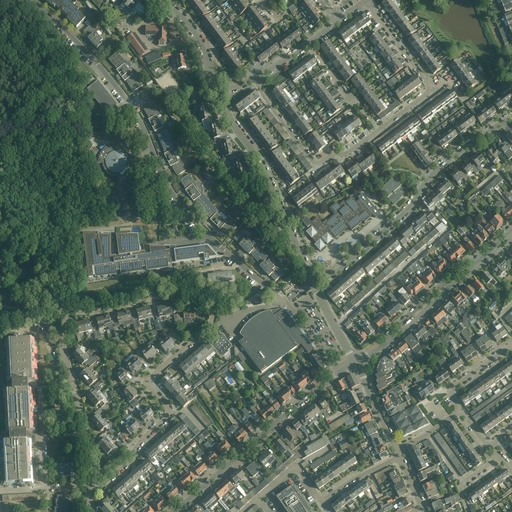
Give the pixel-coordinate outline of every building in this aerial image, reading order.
[(44,0),(52,6),(54,7),(55,8),(55,7),(58,9),(60,10),(67,16),(67,15),(69,17),(67,19),(77,28),(81,23),(82,22),(86,18),(78,11),(78,10),(73,6),(77,0),(76,0),(44,0)] [(125,0),(120,7),(130,14),(137,3),(135,2),(134,2),(131,0),(125,0)] [(201,3),(199,0),(195,0),(187,7),(188,9),(191,6),(193,9),(201,3)] [(245,0),(243,2),(241,0),(239,0),(233,5),(236,10),(248,2),(246,0),(245,0)] [(393,3),(390,0),(386,0),(377,7),(379,10),(384,7),(385,9),(393,3)] [(249,3),(248,2),(236,10),(240,15),(248,9),(246,6),(249,3)] [(309,5),(307,2),(306,2),(299,8),(303,13),(311,6),(310,4),(309,5)] [(396,2),(395,2),(393,3),(385,9),(381,12),(383,14),(387,11),(389,14),(396,8),(398,7),(398,5),(396,2)] [(141,3),(138,8),(147,13),(150,8),(141,3)] [(205,8),(201,3),(193,9),(196,12),(192,15),(194,16),(205,8)] [(511,6),(511,4),(503,8),(505,13),(511,10),(511,6),(511,7),(511,6)] [(313,8),(311,6),(303,13),(306,17),(314,11),(312,9),(313,8)] [(209,13),(205,8),(194,16),(195,18),(199,16),(201,19),(209,13)] [(245,14),(248,19),(260,11),(258,9),(255,11),(253,8),(245,14)] [(400,13),(396,8),(389,14),(385,17),(387,19),(391,16),(393,18),(400,13)] [(261,12),(260,11),(248,19),(252,24),(260,18),(258,15),(261,12)] [(316,15),(314,11),(306,17),(310,22),(319,15),(317,14),(316,15)] [(403,18),(400,13),(393,18),(388,22),(390,24),(394,21),(396,23),(403,18)] [(371,22),(364,14),(360,17),(366,26),(371,22)] [(210,15),(206,18),(202,21),(204,24),(203,25),(205,27),(213,20),(210,15)] [(320,17),(319,15),(310,22),(313,27),(321,21),(319,18),(320,17)] [(366,26),(360,17),(355,21),(362,29),(366,26)] [(262,21),(260,18),(252,24),(256,29),(267,20),(266,18),(262,21)] [(407,23),(403,18),(396,23),(392,26),(394,29),(398,26),(400,28),(407,23)] [(217,25),(213,20),(205,27),(206,28),(207,28),(209,31),(217,25)] [(268,22),(267,20),(256,29),(259,34),(267,28),(265,24),(268,22)] [(362,29),(355,21),(351,24),(357,32),(362,29)] [(411,27),(407,23),(400,28),(396,31),(397,34),(402,30),(403,33),(411,27)] [(92,24),(83,32),(87,36),(88,35),(90,37),(87,39),(89,40),(90,42),(92,44),(99,37),(96,33),(98,32),(92,24)] [(357,32),(351,24),(347,27),(353,35),(357,32)] [(221,29),(217,25),(209,31),(211,34),(210,34),(212,36),(221,29)] [(166,26),(158,26),(158,27),(146,26),(146,36),(158,36),(158,43),(159,43),(159,46),(158,46),(165,46),(165,43),(166,43),(167,33),(167,30),(167,29),(167,27),(167,26),(166,26)] [(296,26),(291,30),(299,41),(301,40),(298,37),(301,34),(299,30),(296,26)] [(413,26),(411,27),(403,33),(399,36),(401,38),(405,35),(407,38),(416,31),(413,26)] [(353,35),(347,27),(343,30),(349,38),(353,35)] [(224,34),(221,29),(212,36),(213,38),(214,37),(216,40),(224,34)] [(299,41),(291,30),(286,34),(292,42),(295,39),(297,43),(299,41)] [(349,38),(343,30),(338,34),(344,42),(349,38)] [(140,56),(148,51),(134,33),(127,39),(140,56)] [(384,35),(383,33),(379,36),(377,33),(369,39),(372,44),(384,35)] [(421,38),(418,33),(408,41),(412,46),(419,40),(421,38)] [(228,39),(224,34),(216,40),(219,43),(218,44),(219,46),(228,39)] [(292,42),(286,34),(281,37),(289,49),(291,47),(289,44),(292,42)] [(385,37),(384,35),(372,44),(375,48),(383,42),(381,40),(385,37)] [(99,37),(92,44),(94,46),(97,49),(99,47),(100,48),(99,49),(103,54),(111,46),(105,39),(103,41),(99,37)] [(289,49),(281,37),(276,41),(282,49),(285,46),(288,50),(289,49)] [(232,44),(228,39),(219,46),(220,47),(221,47),(224,50),(232,44)] [(273,40),(268,44),(275,53),(276,52),(276,51),(279,48),(273,40)] [(423,45),(419,40),(412,46),(415,51),(423,45)] [(332,46),(328,41),(320,47),(323,52),(332,46)] [(390,43),(389,42),(385,45),(383,42),(375,48),(374,49),(377,53),(379,52),(390,43)] [(392,45),(390,43),(379,52),(382,57),(390,51),(388,48),(392,45)] [(275,53),(268,44),(263,47),(269,55),(272,53),(273,54),(275,53)] [(426,50),(423,45),(415,51),(419,55),(426,50)] [(335,50),(332,46),(323,52),(327,56),(335,50)] [(269,55),(263,47),(258,51),(265,60),(267,59),(266,58),(269,55)] [(233,53),(229,48),(221,54),(224,57),(220,60),(222,62),(233,53)] [(338,54),(335,50),(327,56),(330,61),(338,54)] [(397,52),(396,50),(392,53),(390,51),(382,57),(385,61),(397,52)] [(430,55),(426,50),(419,55),(423,60),(430,55)] [(265,60),(258,51),(253,55),(255,57),(259,62),(259,63),(263,61),(263,62),(265,60)] [(116,71),(120,76),(132,67),(127,61),(127,62),(126,63),(117,52),(108,60),(116,68),(117,67),(118,69),(116,71)] [(145,58),(148,65),(161,59),(158,52),(145,58)] [(398,54),(397,52),(385,61),(388,65),(396,59),(394,57),(398,54)] [(175,54),(176,59),(178,69),(186,68),(184,56),(186,56),(186,54),(184,54),(184,53),(175,54)] [(237,58),(233,53),(222,62),(223,63),(226,61),(229,64),(237,58)] [(341,59),(338,54),(330,61),(333,65),(341,59)] [(433,59),(430,55),(423,60),(426,65),(433,59)] [(76,65),(88,78),(97,71),(85,57),(76,65)] [(306,61),(306,60),(303,57),(301,58),(304,62),(302,64),(307,71),(312,68),(306,61)] [(311,57),(306,61),(312,68),(316,65),(311,57)] [(240,63),(237,58),(229,64),(231,67),(228,69),(229,71),(240,63)] [(345,63),(341,59),(333,65),(336,69),(345,63)] [(403,61),(402,59),(398,62),(396,59),(388,65),(392,69),(403,61)] [(437,64),(433,59),(426,65),(430,70),(437,64)] [(461,65),(457,60),(446,69),(448,72),(452,68),(454,71),(461,65)] [(405,63),(403,61),(392,69),(395,74),(403,68),(401,65),(405,63)] [(297,62),(295,63),(297,66),(297,67),(303,75),(307,71),(302,64),(300,66),(297,62)] [(244,67),(240,63),(229,71),(230,73),(234,70),(236,74),(244,67)] [(348,67),(345,63),(336,69),(340,73),(348,67)] [(463,63),(461,65),(454,71),(450,74),(451,76),(456,73),(457,76),(467,68),(463,63)] [(441,69),(437,64),(430,70),(433,75),(441,69)] [(132,67),(120,76),(124,82),(127,80),(128,82),(127,83),(133,92),(142,86),(135,74),(136,74),(137,74),(132,67)] [(303,75),(297,67),(293,71),(299,78),(303,75)] [(351,72),(348,67),(340,73),(343,78),(351,72)] [(471,73),(467,68),(457,76),(453,79),(455,81),(459,78),(461,80),(471,73)] [(299,78),(293,71),(289,74),(294,81),(293,82),(294,84),(300,79),(299,78)] [(354,76),(351,72),(343,78),(346,82),(354,76)] [(474,78),(471,73),(461,80),(457,83),(459,86),(463,83),(465,85),(472,80),(474,78)] [(362,80),(359,75),(351,81),(354,86),(362,80)] [(421,84),(415,76),(411,80),(417,88),(421,84)] [(320,84),(317,79),(313,82),(313,81),(312,80),(306,85),(308,87),(309,87),(311,86),(313,89),(320,84)] [(322,86),(320,84),(313,89),(311,91),(314,95),(316,93),(330,83),(329,80),(323,85),(322,86)] [(365,84),(362,80),(354,86),(357,90),(365,84)] [(417,88),(411,80),(406,83),(412,91),(417,88)] [(476,85),(472,80),(465,85),(460,88),(462,91),(466,88),(468,90),(476,85)] [(90,87),(87,89),(92,95),(105,111),(106,113),(109,112),(111,110),(117,105),(98,81),(91,86),(90,87)] [(332,85),(330,83),(316,93),(320,98),(327,92),(325,90),(326,89),(332,85)] [(412,91),(406,83),(402,86),(408,94),(412,91)] [(367,86),(365,84),(357,90),(361,95),(369,88),(371,87),(370,85),(367,86)] [(408,94),(402,86),(398,89),(404,98),(408,94)] [(282,91),(279,87),(272,92),(273,95),(272,96),(274,98),(282,91)] [(372,93),(369,88),(361,95),(364,99),(372,93)] [(404,98),(398,89),(393,93),(399,101),(404,98)] [(139,96),(138,97),(139,97),(142,102),(145,107),(155,101),(149,91),(149,90),(146,92),(144,93),(143,93),(142,94),(139,96)] [(260,99),(253,90),(250,92),(251,94),(249,95),(255,103),(260,99)] [(285,95),(282,91),(274,98),(275,100),(276,99),(278,101),(285,95)] [(457,98),(452,91),(447,95),(452,101),(457,98)] [(330,97),(327,92),(320,98),(323,102),(330,97)] [(476,97),(478,100),(485,95),(482,92),(476,97)] [(374,95),(372,93),(364,99),(367,103),(375,97),(377,96),(375,94),(374,95)] [(246,95),(243,97),(250,106),(255,103),(249,95),(247,97),(246,95)] [(289,100),(285,95),(278,101),(280,103),(279,104),(280,106),(289,100)] [(453,103),(452,101),(447,95),(442,98),(447,105),(449,107),(453,103)] [(510,103),(504,96),(499,100),(505,107),(504,106),(506,105),(506,106),(510,103)] [(250,106),(243,97),(240,99),(242,101),(240,102),(245,110),(250,106)] [(334,101),(330,97),(323,102),(326,107),(334,101)] [(379,101),(375,97),(367,103),(370,108),(379,101)] [(335,103),(334,101),(326,107),(330,111),(344,100),(342,98),(336,102),(336,103),(335,103)] [(447,105),(442,98),(437,102),(442,109),(447,105)] [(291,102),(289,100),(280,106),(282,108),(283,107),(285,110),(292,104),(294,103),(293,101),(291,102)] [(345,102),(344,100),(330,111),(333,115),(340,110),(338,107),(339,107),(340,107),(345,102)] [(381,100),(379,101),(370,108),(374,112),(382,106),(384,104),(381,100)] [(505,107),(499,100),(494,104),(499,110),(501,109),(501,110),(505,107)] [(432,104),(429,101),(427,102),(430,106),(430,107),(428,109),(433,116),(438,112),(432,105),(433,105),(432,104)] [(240,113),(245,110),(240,102),(237,104),(236,102),(233,104),(240,113)] [(442,109),(437,102),(433,105),(432,105),(438,112),(442,109)] [(148,120),(151,126),(160,122),(157,117),(160,116),(153,104),(144,110),(148,118),(150,117),(151,119),(148,120)] [(200,104),(195,105),(194,106),(195,111),(199,110),(200,115),(208,113),(206,106),(201,107),(200,104)] [(295,109),(292,104),(285,110),(287,112),(285,113),(287,115),(295,109)] [(384,104),(382,106),(374,112),(377,116),(380,114),(382,112),(387,109),(388,108),(384,104)] [(491,106),(485,110),(491,117),(494,115),(494,114),(496,113),(491,106)] [(421,107),(420,108),(428,119),(433,116),(428,109),(425,111),(424,110),(421,107)] [(428,119),(420,108),(418,110),(420,113),(420,114),(418,116),(423,123),(428,119)] [(271,114),(267,109),(263,112),(266,117),(271,114)] [(299,113),(295,109),(287,115),(288,117),(290,116),(291,118),(299,113)] [(491,117),(485,110),(480,114),(486,121),(486,120),(487,119),(488,120),(491,117)] [(202,124),(203,124),(212,122),(211,117),(210,117),(210,116),(212,116),(212,115),(208,116),(208,113),(200,115),(202,124)] [(302,117),(299,113),(291,118),(293,121),(292,122),(293,124),(302,117)] [(486,121),(480,114),(475,117),(480,124),(482,123),(483,124),(486,121)] [(476,122),(471,115),(465,119),(471,127),(474,124),(474,123),(476,122)] [(250,125),(252,128),(259,122),(256,117),(246,124),(248,127),(250,125)] [(305,122),(302,117),(293,124),(295,126),(296,125),(298,127),(305,122)] [(356,117),(351,120),(358,129),(360,127),(359,126),(361,124),(356,117)] [(278,123),(274,118),(270,122),(274,126),(278,123)] [(420,125),(415,118),(410,122),(415,129),(420,125)] [(471,127),(465,119),(460,123),(466,131),(466,130),(467,129),(468,129),(471,127)] [(358,129),(351,120),(347,124),(353,131),(355,129),(356,130),(358,129)] [(156,133),(160,143),(170,138),(165,125),(162,126),(160,122),(151,126),(155,132),(157,131),(158,133),(156,133)] [(204,127),(204,128),(205,129),(206,130),(207,130),(207,131),(208,132),(208,133),(212,132),(219,131),(218,124),(213,125),(212,122),(203,124),(204,127)] [(263,127),(259,122),(252,128),(254,130),(252,131),(254,134),(263,127)] [(309,126),(305,122),(298,127),(300,130),(299,131),(300,133),(309,126)] [(415,129),(410,122),(405,126),(411,133),(415,129)] [(466,131),(460,123),(455,127),(460,134),(462,132),(463,133),(466,131)] [(353,131),(347,124),(343,127),(349,136),(351,134),(350,133),(353,131)] [(312,131),(309,126),(300,133),(302,135),(303,134),(305,136),(312,131)] [(411,133),(405,126),(401,129),(406,136),(411,133)] [(267,132),(263,127),(254,134),(256,137),(258,135),(259,137),(267,132)] [(349,136),(343,127),(338,130),(344,137),(346,136),(347,137),(349,136)] [(406,136),(401,129),(396,133),(401,140),(406,136)] [(452,129),(447,133),(452,141),(456,138),(455,137),(457,136),(452,129)] [(344,137),(338,130),(334,134),(340,142),(342,141),(341,139),(344,137)] [(212,132),(214,142),(224,139),(223,135),(222,135),(222,134),(224,133),(220,134),(219,131),(212,132)] [(270,137),(267,132),(259,137),(261,139),(259,141),(261,144),(270,137)] [(319,138),(316,133),(307,140),(309,142),(310,141),(312,143),(319,138)] [(401,140),(396,133),(391,136),(396,143),(401,140)] [(452,141),(447,133),(442,137),(447,145),(448,144),(447,144),(448,143),(449,143),(452,141)] [(322,135),(319,138),(312,143),(314,145),(312,146),(314,148),(323,142),(321,140),(324,137),(322,135)] [(396,143),(391,136),(386,140),(391,147),(396,143)] [(274,141),(270,137),(261,144),(263,146),(265,145),(267,147),(274,141)] [(447,145),(442,137),(437,141),(442,148),(443,146),(444,147),(447,145)] [(164,155),(167,161),(175,157),(173,153),(176,152),(170,138),(160,143),(164,152),(165,151),(166,153),(164,155)] [(380,138),(378,139),(381,143),(382,144),(387,151),(391,147),(386,140),(384,142),(383,141),(380,138)] [(218,147),(219,151),(224,150),(231,148),(230,141),(225,143),(224,139),(214,142),(215,144),(218,144),(218,147)] [(294,145),(291,140),(286,143),(290,148),(294,145)] [(277,146),(274,141),(267,147),(268,149),(266,150),(268,153),(277,146)] [(499,148),(504,154),(509,160),(511,157),(511,153),(509,151),(510,150),(509,149),(511,148),(506,141),(502,145),(499,145),(499,148)] [(326,146),(323,142),(314,148),(315,150),(317,149),(318,152),(326,146)] [(423,147),(419,142),(411,149),(413,152),(412,152),(414,154),(423,147)] [(387,151),(382,144),(377,147),(382,154),(387,151)] [(117,177),(117,183),(117,171),(119,171),(121,170),(123,168),(124,167),(125,165),(125,162),(125,160),(124,158),(122,156),(120,155),(118,154),(116,154),(116,150),(117,150),(119,150),(118,149),(116,149),(116,146),(114,146),(112,147),(111,147),(109,148),(108,149),(107,149),(106,150),(104,151),(103,150),(101,152),(101,153),(100,154),(99,156),(99,158),(98,160),(98,162),(98,164),(102,163),(103,167),(104,170),(107,173),(110,175),(113,176),(117,177)] [(427,152),(423,147),(414,154),(415,156),(416,156),(418,158),(427,152)] [(226,160),(229,159),(236,157),(235,153),(234,153),(234,152),(236,151),(232,152),(231,148),(224,150),(225,156),(223,156),(224,160),(226,160)] [(279,149),(278,150),(268,157),(270,160),(272,158),(274,160),(281,155),(284,153),(281,149),(280,149),(279,149)] [(378,162),(368,149),(366,152),(369,157),(367,158),(374,167),(374,166),(374,165),(378,162)] [(486,155),(492,163),(498,158),(497,156),(499,154),(495,150),(493,152),(491,150),(486,155)] [(427,151),(427,152),(418,158),(420,161),(419,162),(421,164),(428,158),(426,155),(429,153),(427,151)] [(471,159),(475,163),(478,167),(484,161),(478,153),(471,159)] [(281,155),(274,160),(276,162),(274,164),(276,167),(285,160),(281,155)] [(361,155),(359,157),(368,169),(372,166),(373,167),(374,167),(367,158),(365,160),(361,155)] [(175,157),(167,161),(170,167),(173,166),(174,168),(172,169),(177,176),(187,170),(180,159),(177,161),(175,157)] [(231,169),(236,168),(243,166),(242,159),(237,160),(236,157),(229,159),(230,164),(231,164),(231,169)] [(368,169),(359,157),(356,159),(360,164),(358,165),(363,172),(364,174),(365,173),(364,172),(368,169)] [(430,161),(428,158),(421,164),(422,166),(423,165),(425,168),(435,161),(433,159),(430,161)] [(288,164),(285,160),(276,167),(278,169),(280,168),(281,170),(288,164)] [(350,160),(348,162),(357,175),(361,172),(362,173),(363,172),(358,165),(357,164),(354,166),(350,160)] [(493,166),(489,162),(487,160),(484,162),(490,169),(493,166)] [(344,173),(335,161),(332,163),(336,168),(334,169),(341,178),(341,179),(346,175),(346,176),(347,176),(345,173),(344,173)] [(358,176),(357,175),(348,162),(345,164),(349,169),(347,171),(352,178),(351,179),(353,181),(358,176)] [(461,168),(465,172),(467,175),(470,172),(471,173),(473,172),(476,175),(479,172),(477,169),(473,165),(471,168),(467,163),(461,168)] [(292,169),(288,164),(281,170),(283,172),(281,174),(283,176),(292,169)] [(312,169),(309,164),(304,167),(308,172),(312,169)] [(236,168),(238,177),(243,176),(248,175),(247,171),(246,171),(246,170),(248,169),(244,170),(243,166),(236,168)] [(328,166),(325,168),(335,180),(339,177),(339,179),(341,178),(334,169),(332,171),(328,166)] [(335,180),(325,168),(323,170),(327,175),(325,177),(331,185),(332,184),(331,183),(335,180)] [(296,174),(292,169),(283,176),(285,179),(287,177),(288,179),(296,174)] [(456,171),(450,176),(453,179),(454,181),(455,181),(457,184),(463,179),(465,182),(468,180),(466,177),(463,173),(460,175),(456,171)] [(318,173),(316,175),(325,188),(329,185),(330,186),(331,185),(325,177),(322,178),(318,173)] [(299,179),(296,174),(288,179),(290,182),(288,183),(290,186),(299,179)] [(199,185),(197,185),(196,185),(189,175),(180,180),(184,188),(186,187),(187,189),(185,191),(189,196),(201,187),(200,187),(199,185)] [(325,188),(316,175),(313,177),(317,182),(315,184),(321,192),(322,192),(321,190),(325,188)] [(499,176),(494,180),(499,185),(503,181),(499,176)] [(380,190),(387,199),(393,205),(408,192),(402,185),(403,185),(395,177),(380,190)] [(443,185),(442,186),(447,192),(451,188),(452,189),(454,187),(449,181),(447,183),(443,179),(441,181),(443,184),(442,185),(443,185)] [(499,185),(494,180),(490,184),(494,189),(499,185)] [(438,189),(437,190),(442,196),(447,192),(442,186),(439,183),(437,185),(439,188),(438,189)] [(495,189),(494,189),(490,184),(485,188),(489,193),(490,193),(495,189)] [(312,185),(307,189),(312,196),(315,194),(316,196),(319,194),(312,185)] [(201,188),(201,187),(189,196),(193,202),(195,200),(197,202),(196,203),(202,210),(211,203),(201,193),(203,191),(202,190),(201,188)] [(489,193),(485,188),(480,193),(484,197),(489,193)] [(312,196),(307,189),(302,192),(309,201),(312,200),(310,198),(312,196)] [(436,195),(435,196),(439,202),(444,198),(442,196),(437,190),(437,189),(434,191),(436,194),(435,195),(436,195)] [(309,201),(302,192),(297,196),(303,203),(305,201),(306,203),(309,201)] [(431,199),(430,200),(435,206),(439,202),(435,196),(432,193),(430,195),(432,198),(431,199)] [(326,220),(322,223),(325,226),(325,227),(333,236),(336,239),(347,229),(346,228),(348,227),(352,231),(363,221),(365,223),(370,218),(370,217),(373,215),(376,218),(380,214),(362,194),(357,198),(359,200),(356,203),(351,197),(345,203),(344,201),(339,206),(336,203),(329,209),(334,214),(335,215),(327,221),(326,220)] [(303,203),(297,196),(292,200),(299,209),(302,207),(301,205),(303,203)] [(425,199),(427,202),(425,204),(428,208),(430,210),(435,206),(430,200),(427,197),(425,199)] [(500,201),(498,203),(511,217),(511,216),(511,209),(510,207),(508,209),(500,201)] [(210,220),(215,225),(221,218),(218,215),(220,213),(211,203),(202,210),(209,218),(210,217),(212,218),(210,220)] [(498,203),(494,206),(502,215),(504,217),(507,221),(510,218),(511,218),(510,218),(511,217),(498,203)] [(494,209),(491,206),(486,210),(489,214),(494,209)] [(425,212),(422,214),(430,223),(435,219),(429,213),(427,214),(427,215),(425,212)] [(430,223),(422,214),(418,218),(423,224),(426,223),(428,225),(430,223)] [(497,216),(495,214),(492,217),(501,226),(505,222),(502,219),(498,215),(497,216)] [(442,223),(446,227),(448,225),(440,215),(439,216),(437,218),(441,223),(442,223)] [(492,217),(490,215),(487,217),(491,221),(489,223),(491,225),(496,231),(501,226),(492,217)] [(306,217),(302,221),(308,228),(310,225),(312,227),(306,232),(311,239),(312,239),(316,243),(314,245),(320,251),(326,246),(323,243),(324,241),(327,245),(333,240),(331,237),(333,236),(325,227),(325,226),(322,223),(317,218),(311,223),(306,217)] [(221,218),(215,225),(220,230),(222,228),(223,229),(223,231),(230,236),(237,227),(226,219),(224,221),(221,218)] [(425,227),(423,224),(418,218),(413,222),(419,229),(421,227),(423,229),(425,227)] [(421,231),(419,229),(413,222),(409,226),(416,235),(421,231)] [(487,227),(485,229),(483,227),(481,228),(488,236),(489,235),(490,236),(495,232),(492,228),(486,222),(484,224),(487,227)] [(442,223),(435,229),(439,233),(444,229),(446,227),(442,223)] [(478,235),(480,238),(484,242),(489,237),(488,236),(481,228),(477,224),(475,226),(480,233),(478,235)] [(416,235),(409,226),(404,230),(410,236),(412,234),(414,237),(416,235)] [(439,233),(435,229),(431,233),(435,237),(439,233)] [(240,230),(234,239),(238,243),(239,242),(241,243),(239,245),(242,248),(244,250),(251,243),(246,239),(248,237),(240,230)] [(412,239),(410,236),(404,230),(400,234),(402,237),(405,240),(408,238),(410,241),(412,239)] [(452,235),(449,232),(444,237),(447,241),(450,239),(448,238),(452,235)] [(477,236),(474,232),(472,234),(472,235),(472,236),(473,236),(471,238),(475,243),(478,247),(483,242),(477,236)] [(110,254),(110,236),(111,236),(111,235),(100,235),(100,234),(96,235),(96,233),(83,233),(83,234),(84,233),(84,235),(84,238),(88,267),(87,267),(89,277),(94,277),(94,276),(95,276),(95,277),(117,275),(116,271),(120,270),(121,274),(143,271),(142,267),(146,267),(147,271),(169,268),(168,264),(204,259),(205,261),(209,260),(209,259),(223,257),(223,256),(214,258),(214,257),(214,256),(213,255),(213,253),(212,252),(211,251),(207,247),(204,247),(170,251),(170,250),(165,251),(164,247),(150,247),(150,246),(149,246),(150,253),(151,253),(152,254),(142,255),(142,253),(145,252),(140,253),(140,251),(144,251),(144,250),(140,251),(140,250),(140,249),(141,249),(140,248),(139,247),(138,235),(116,235),(119,255),(115,256),(110,257),(110,254)] [(398,236),(395,238),(403,247),(407,243),(405,240),(402,237),(400,238),(398,236)] [(422,241),(426,245),(430,241),(426,237),(422,241)] [(448,243),(443,238),(439,241),(447,250),(456,260),(461,256),(460,256),(455,250),(452,252),(446,245),(448,243)] [(465,247),(468,249),(471,253),(476,249),(466,238),(463,240),(468,245),(465,247)] [(400,246),(394,239),(389,244),(395,250),(400,246)] [(417,245),(421,249),(426,245),(422,241),(417,245)] [(251,243),(244,250),(246,252),(249,255),(251,253),(252,254),(251,255),(255,260),(264,252),(257,245),(255,247),(251,243)] [(457,248),(455,250),(460,256),(465,252),(456,243),(454,245),(457,248)] [(395,250),(389,244),(385,248),(391,254),(395,250)] [(417,245),(416,246),(413,249),(417,253),(421,249),(417,245)] [(391,254),(385,248),(380,251),(386,258),(391,254)] [(417,253),(413,249),(408,253),(412,257),(417,253)] [(445,253),(443,249),(440,251),(443,255),(451,264),(456,260),(447,250),(450,254),(448,256),(445,253)] [(386,258),(380,251),(376,256),(382,262),(386,258)] [(264,252),(255,260),(259,264),(260,263),(262,264),(259,266),(262,270),(264,271),(271,265),(268,261),(270,259),(264,252)] [(382,262),(376,256),(371,259),(377,266),(382,262)] [(404,261),(400,256),(396,260),(400,265),(404,261)] [(423,259),(422,257),(415,263),(432,281),(433,280),(437,277),(431,271),(428,273),(425,269),(422,265),(420,262),(423,259)] [(440,262),(438,264),(444,270),(448,266),(440,257),(437,259),(440,262)] [(377,266),(371,259),(367,263),(373,270),(377,266)] [(491,268),(495,272),(499,276),(505,271),(503,269),(506,266),(507,267),(511,264),(507,259),(504,262),(501,259),(491,268)] [(373,270),(367,263),(362,267),(361,267),(368,274),(373,270)] [(432,281),(415,263),(409,268),(412,273),(413,274),(417,270),(418,271),(419,270),(421,273),(424,276),(422,278),(427,285),(431,282),(430,282),(432,281)] [(430,265),(438,274),(439,274),(439,275),(444,270),(438,264),(436,266),(433,263),(430,265)] [(396,269),(391,264),(387,269),(391,273),(396,269)] [(271,265),(264,271),(266,273),(269,277),(271,275),(272,276),(271,277),(275,282),(283,274),(277,267),(275,269),(271,265)] [(359,267),(354,271),(360,278),(365,274),(361,270),(358,266),(359,267)] [(391,273),(387,269),(383,273),(387,277),(391,273)] [(218,273),(213,273),(214,273),(214,275),(210,276),(211,276),(209,276),(210,283),(211,283),(212,283),(215,283),(215,284),(214,285),(218,284),(221,284),(224,283),(227,283),(226,283),(226,282),(230,281),(232,281),(231,273),(229,274),(229,273),(225,274),(225,272),(226,272),(226,271),(221,272),(221,274),(218,274),(218,273)] [(360,278),(354,271),(350,275),(356,282),(360,278)] [(387,277),(383,273),(378,277),(382,281),(387,277)] [(481,277),(484,281),(487,284),(491,281),(495,285),(497,283),(491,277),(486,273),(481,277)] [(356,282),(350,275),(345,279),(351,286),(356,282)] [(416,278),(414,275),(412,277),(414,280),(412,282),(420,291),(425,288),(416,278)] [(382,281),(378,277),(373,281),(378,285),(382,281)] [(351,286),(345,279),(341,283),(347,290),(351,286)] [(473,285),(476,289),(479,292),(481,290),(483,291),(484,291),(486,293),(487,292),(477,281),(476,282),(473,285)] [(372,282),(368,286),(372,291),(376,287),(372,282)] [(420,291),(412,282),(407,286),(416,295),(420,291)] [(347,290),(341,283),(336,287),(342,294),(347,290)] [(372,291),(368,286),(363,290),(367,295),(372,291)] [(245,304),(247,306),(249,304),(248,302),(250,301),(251,303),(252,302),(253,303),(255,303),(257,303),(259,301),(259,299),(258,297),(262,294),(261,293),(254,287),(242,301),(245,303),(245,304)] [(342,294),(336,287),(332,291),(340,301),(342,299),(340,296),(342,294)] [(472,288),(471,289),(469,287),(464,291),(473,301),(479,295),(476,292),(472,288)] [(402,288),(400,290),(398,292),(402,297),(399,300),(404,306),(409,301),(404,295),(407,293),(402,288)] [(367,295),(363,290),(359,294),(363,299),(367,295)] [(340,301),(332,291),(327,295),(336,305),(340,301)] [(457,295),(456,297),(463,305),(465,303),(466,304),(469,302),(468,301),(470,300),(467,297),(466,299),(460,292),(457,295)] [(363,299),(359,294),(354,298),(358,303),(363,299)] [(466,308),(456,297),(454,298),(451,300),(457,307),(459,305),(464,310),(466,308)] [(358,303),(354,298),(350,302),(354,307),(358,303)] [(494,300),(486,307),(490,311),(498,304),(494,300)] [(441,306),(445,310),(446,312),(449,309),(452,312),(455,310),(447,301),(441,306)] [(354,307),(350,302),(345,306),(349,311),(354,307)] [(396,303),(391,307),(396,313),(401,308),(396,303)] [(164,307),(163,307),(166,317),(173,315),(170,305),(166,306),(164,307)] [(349,311),(345,306),(343,309),(341,311),(345,315),(349,311)] [(143,309),(146,319),(152,317),(149,307),(145,309),(143,310),(143,309)] [(166,317),(163,307),(161,308),(161,307),(157,309),(160,318),(166,317)] [(396,313),(391,307),(386,312),(391,318),(396,313)] [(146,319),(143,309),(143,310),(141,310),(136,311),(139,321),(143,320),(144,324),(147,324),(146,319)] [(281,309),(271,311),(267,312),(265,312),(261,314),(257,316),(254,318),(252,319),(249,322),(248,323),(245,326),(243,329),(240,333),(240,334),(244,339),(238,343),(262,374),(301,344),(308,354),(314,349),(313,347),(304,335),(303,336),(301,333),(302,333),(284,309),(282,310),(281,309)] [(436,313),(444,323),(445,324),(447,322),(443,318),(446,316),(440,309),(437,312),(437,313),(436,314),(436,313)] [(123,314),(126,323),(132,322),(129,312),(125,313),(123,314)] [(184,313),(184,325),(184,324),(191,324),(191,319),(195,319),(194,313),(184,313)] [(444,323),(436,313),(436,314),(435,315),(434,315),(429,319),(432,323),(434,321),(435,322),(435,323),(437,325),(439,326),(443,323),(443,324),(444,323)] [(127,328),(126,323),(123,314),(121,315),(121,314),(117,315),(119,325),(123,324),(124,329),(127,328)] [(381,317),(378,319),(383,325),(387,320),(382,314),(380,316),(381,317)] [(103,318),(106,328),(108,327),(109,330),(113,328),(109,316),(105,317),(105,318),(103,318)] [(106,328),(103,318),(101,319),(97,320),(99,330),(106,328)] [(383,325),(378,319),(376,322),(375,321),(373,322),(378,328),(383,325)] [(83,322),(86,333),(86,332),(86,335),(89,334),(90,335),(93,334),(95,339),(98,338),(96,332),(95,328),(92,329),(89,321),(85,322),(83,323),(83,322)] [(86,333),(83,322),(83,323),(81,323),(77,324),(79,334),(86,333)] [(360,326),(366,333),(369,337),(370,336),(372,336),(373,334),(374,332),(368,326),(369,325),(367,322),(364,325),(363,324),(360,326)] [(495,328),(495,329),(502,338),(506,334),(507,335),(500,325),(499,324),(497,323),(493,326),(495,328)] [(427,332),(421,326),(417,330),(422,336),(425,334),(428,337),(429,335),(432,338),(437,334),(432,328),(427,332)] [(502,338),(495,329),(490,332),(497,342),(497,341),(501,338),(502,339),(502,338)] [(357,334),(353,330),(351,332),(361,344),(366,339),(365,339),(367,337),(362,332),(362,333),(361,334),(360,332),(357,334)] [(422,336),(417,330),(416,332),(415,331),(412,334),(418,340),(420,338),(425,344),(427,342),(422,336)] [(471,342),(463,331),(461,333),(468,343),(471,342)] [(166,339),(164,341),(171,349),(173,347),(172,347),(171,346),(174,344),(171,340),(174,338),(169,332),(164,337),(166,339)] [(212,344),(216,349),(223,357),(225,356),(223,354),(232,347),(222,334),(215,341),(216,342),(214,343),(213,343),(212,344)] [(423,349),(414,339),(411,335),(410,336),(404,341),(414,353),(415,356),(423,349)] [(485,335),(480,339),(487,349),(487,348),(491,345),(492,346),(492,345),(485,335)] [(0,475),(4,476),(4,477),(4,479),(4,480),(4,481),(4,484),(9,484),(10,484),(12,484),(15,483),(17,483),(20,483),(20,486),(24,486),(24,483),(25,483),(28,483),(29,483),(33,482),(33,480),(33,477),(33,472),(33,470),(32,467),(32,465),(32,462),(32,460),(32,458),(32,455),(32,453),(31,448),(30,445),(30,440),(29,440),(29,436),(29,435),(29,432),(34,432),(35,432),(35,427),(34,427),(32,389),(28,389),(28,382),(37,381),(37,376),(36,376),(34,339),(23,339),(22,339),(19,339),(19,336),(15,337),(15,340),(6,340),(6,345),(7,345),(9,383),(12,382),(13,387),(13,390),(4,391),(4,395),(5,395),(7,428),(7,433),(6,433),(2,433),(0,433),(0,475)] [(154,339),(151,341),(156,347),(159,345),(165,352),(167,349),(168,350),(168,351),(171,349),(164,341),(161,343),(159,341),(157,343),(154,339)] [(487,349),(480,339),(475,343),(482,353),(483,352),(482,352),(486,348),(487,349)] [(449,342),(453,348),(455,351),(458,348),(452,340),(449,342)] [(148,348),(146,350),(153,358),(155,356),(154,355),(156,353),(153,349),(156,347),(151,341),(146,346),(148,348)] [(403,342),(399,345),(409,355),(411,359),(413,357),(411,355),(407,350),(409,348),(406,346),(403,342)] [(203,345),(201,346),(209,356),(214,352),(221,359),(223,357),(216,349),(214,351),(207,343),(204,346),(203,345)] [(409,355),(399,345),(396,348),(402,355),(403,353),(408,358),(410,362),(412,361),(411,359),(409,355)] [(73,355),(77,360),(85,353),(81,348),(80,349),(78,346),(73,350),(75,353),(73,355)] [(200,349),(197,351),(205,360),(209,356),(201,346),(200,348),(200,349)] [(471,346),(466,349),(465,350),(473,359),(472,359),(477,355),(477,356),(478,356),(471,346)] [(459,351),(465,359),(467,363),(468,363),(467,362),(472,359),(472,360),(473,359),(465,350),(466,349),(464,347),(459,351)] [(455,351),(453,348),(450,350),(455,356),(451,359),(457,369),(462,365),(462,366),(463,365),(461,363),(463,361),(455,351)] [(294,354),(297,357),(304,351),(302,349),(294,354)] [(392,352),(401,363),(404,366),(403,366),(404,368),(407,367),(404,362),(399,357),(401,355),(395,349),(392,352)] [(142,350),(137,354),(142,359),(144,357),(147,360),(150,358),(151,359),(151,360),(153,358),(146,350),(143,352),(142,350)] [(194,353),(192,354),(201,364),(205,360),(197,351),(195,354),(194,353)] [(400,365),(401,363),(392,352),(388,355),(391,359),(394,361),(395,360),(400,365)] [(90,358),(85,353),(77,360),(82,365),(84,363),(86,366),(87,365),(94,359),(92,357),(90,358)] [(246,360),(241,353),(237,356),(242,363),(246,360)] [(132,355),(128,359),(138,370),(140,369),(140,368),(140,369),(139,367),(142,365),(139,362),(142,359),(137,354),(134,357),(132,355)] [(191,357),(188,359),(196,368),(201,364),(192,354),(191,356),(191,357)] [(313,356),(309,359),(320,374),(324,371),(323,370),(328,367),(318,354),(314,357),(313,356)] [(376,371),(378,375),(386,371),(389,370),(394,367),(391,362),(387,356),(383,360),(380,362),(379,362),(380,363),(379,364),(377,370),(377,371),(376,371)] [(95,358),(94,359),(87,365),(90,367),(97,360),(95,358)] [(126,363),(122,367),(128,373),(131,371),(133,373),(135,371),(136,372),(138,370),(128,359),(125,361),(126,363)] [(185,361),(183,362),(192,372),(196,368),(188,359),(186,362),(185,361)] [(457,369),(451,359),(448,361),(450,364),(447,366),(452,373),(452,372),(457,369)] [(192,372),(183,362),(182,364),(182,365),(179,367),(187,376),(192,372)] [(234,366),(240,374),(244,371),(238,363),(234,366)] [(505,366),(500,370),(505,377),(510,373),(505,366)] [(128,373),(122,367),(117,371),(119,373),(115,376),(122,383),(125,380),(126,381),(129,379),(125,375),(128,373)] [(306,369),(315,380),(317,378),(318,378),(319,377),(319,376),(320,376),(314,369),(311,371),(308,367),(306,369)] [(443,368),(437,372),(444,381),(449,378),(449,377),(443,368)] [(82,377),(85,381),(94,372),(92,370),(90,372),(87,369),(79,376),(81,378),(82,377)] [(376,378),(378,381),(386,377),(385,375),(390,372),(389,370),(386,371),(378,375),(376,376),(377,377),(376,378)] [(433,377),(438,385),(439,385),(444,381),(437,372),(437,373),(437,372),(433,375),(429,370),(427,372),(431,378),(433,377)] [(500,370),(495,374),(500,380),(505,377),(500,370)] [(94,372),(85,381),(88,384),(87,385),(89,387),(97,380),(94,376),(96,374),(94,372)] [(298,373),(307,385),(309,383),(310,383),(311,383),(312,382),(312,381),(309,377),(310,377),(306,372),(302,374),(301,372),(300,372),(298,373)] [(300,380),(297,382),(303,389),(303,388),(304,388),(305,387),(305,386),(307,385),(298,373),(296,375),(300,380)] [(162,386),(163,388),(171,381),(169,378),(171,376),(170,374),(161,382),(163,385),(162,386)] [(297,382),(292,374),(289,376),(295,384),(293,386),(298,392),(299,392),(301,391),(301,390),(303,389),(297,382)] [(495,374),(490,377),(496,386),(498,384),(497,383),(500,380),(495,374)] [(268,377),(266,375),(261,379),(264,384),(270,380),(268,377)] [(351,389),(352,389),(355,387),(359,385),(355,375),(353,375),(346,378),(335,384),(340,392),(350,386),(351,389)] [(377,384),(378,386),(387,382),(385,380),(391,377),(389,375),(386,377),(378,381),(377,381),(377,382),(377,384)] [(490,377),(485,381),(490,388),(495,384),(490,377)] [(204,384),(207,388),(209,391),(217,386),(212,379),(204,384)] [(378,386),(377,387),(378,388),(378,389),(379,392),(387,388),(386,386),(391,383),(394,381),(393,379),(390,380),(387,382),(378,386)] [(428,383),(422,387),(428,395),(434,391),(431,387),(434,385),(430,380),(427,382),(428,383)] [(88,398),(92,402),(98,397),(101,394),(99,391),(100,391),(101,389),(99,387),(102,384),(100,381),(93,387),(95,390),(94,391),(94,392),(94,393),(93,392),(90,394),(91,395),(88,398)] [(173,383),(171,381),(163,388),(164,389),(166,388),(168,391),(178,383),(176,381),(173,383)] [(480,384),(485,391),(486,393),(489,391),(487,389),(490,388),(485,381),(480,384)] [(179,384),(178,383),(168,391),(171,393),(169,395),(170,396),(181,387),(179,385),(179,384)] [(281,384),(286,391),(291,398),(293,396),(294,396),(295,395),(296,394),(291,387),(288,389),(284,384),(283,383),(281,384)] [(480,384),(475,388),(480,395),(485,391),(480,384)] [(380,399),(382,403),(389,399),(389,398),(397,393),(403,391),(403,392),(408,390),(407,386),(401,388),(400,386),(386,393),(387,395),(380,399)] [(125,395),(127,397),(135,390),(133,388),(133,389),(132,390),(130,387),(126,390),(124,387),(119,392),(123,397),(125,395)] [(183,390),(181,387),(170,396),(172,398),(173,396),(176,399),(185,391),(183,389),(183,390)] [(276,388),(286,401),(287,401),(288,400),(289,400),(290,400),(291,399),(291,398),(286,391),(284,393),(283,391),(282,391),(280,388),(276,387),(276,388)] [(416,390),(413,393),(416,398),(419,396),(422,399),(428,395),(422,387),(416,391),(416,390)] [(286,401),(276,388),(274,389),(275,392),(279,396),(277,398),(282,405),(283,405),(285,404),(285,403),(285,402),(286,401)] [(475,388),(470,392),(475,399),(480,395),(475,388)] [(135,390),(127,397),(129,400),(127,401),(134,409),(139,404),(134,399),(138,396),(135,394),(136,393),(137,393),(135,390)] [(187,393),(185,391),(176,399),(178,402),(177,404),(178,405),(186,398),(184,395),(187,393)] [(348,395),(351,402),(354,407),(359,404),(353,392),(348,395)] [(470,392),(465,395),(472,405),(474,403),(472,401),(475,399),(470,392)] [(384,406),(384,407),(400,399),(397,393),(389,398),(389,399),(382,403),(383,403),(384,406)] [(98,397),(92,402),(96,407),(99,404),(102,408),(108,402),(105,399),(105,398),(101,394),(98,397)] [(277,410),(280,407),(275,401),(273,402),(268,395),(265,397),(273,407),(275,411),(276,411),(275,411),(277,410)] [(470,402),(465,395),(460,399),(465,406),(470,402)] [(188,400),(186,398),(178,405),(179,406),(181,405),(183,408),(193,400),(191,398),(188,400)] [(318,403),(321,407),(324,411),(329,407),(323,399),(318,403)] [(400,399),(384,407),(387,412),(387,413),(388,412),(403,405),(403,404),(401,401),(400,399)] [(265,410),(267,412),(270,416),(275,412),(269,406),(268,404),(267,404),(266,404),(265,404),(263,402),(261,403),(265,410)] [(251,409),(256,415),(258,413),(255,410),(257,409),(254,406),(252,403),(249,405),(251,409)] [(357,412),(348,416),(350,421),(353,419),(352,418),(366,411),(365,408),(364,406),(364,405),(363,405),(359,407),(356,408),(357,412)] [(403,405),(388,412),(391,417),(399,413),(400,414),(406,411),(403,405)] [(146,410),(143,412),(150,420),(152,418),(151,417),(154,415),(146,406),(144,408),(146,410)] [(315,406),(310,409),(315,416),(317,414),(320,417),(323,416),(315,406)] [(419,413),(416,407),(404,413),(407,419),(408,419),(412,425),(416,431),(428,425),(424,419),(420,413),(419,413)] [(241,420),(232,408),(229,411),(232,415),(233,415),(238,421),(239,420),(241,424),(241,423),(244,427),(245,426),(242,423),(243,423),(241,420)] [(264,410),(262,412),(258,408),(257,409),(255,410),(258,413),(265,421),(269,417),(264,410)] [(242,411),(247,419),(243,423),(242,423),(245,426),(245,427),(247,429),(251,433),(255,429),(252,426),(253,425),(250,422),(253,420),(252,419),(250,417),(245,409),(242,411)] [(310,409),(305,413),(310,420),(313,418),(316,421),(318,419),(310,409)] [(505,409),(500,412),(505,419),(510,416),(505,409)] [(91,422),(96,427),(102,421),(100,418),(101,417),(99,414),(102,412),(100,410),(94,415),(96,417),(91,422)] [(139,412),(134,416),(139,422),(142,419),(145,422),(147,420),(148,421),(148,422),(150,420),(143,412),(141,414),(139,412)] [(500,412),(496,416),(501,423),(505,419),(500,412)] [(312,422),(310,420),(305,413),(300,417),(303,419),(300,421),(301,422),(304,426),(305,427),(307,425),(309,427),(311,425),(310,424),(312,422)] [(359,417),(356,419),(357,420),(360,419),(363,424),(371,420),(370,419),(371,418),(370,417),(369,417),(367,413),(359,417)] [(407,419),(404,413),(392,419),(395,425),(396,425),(399,431),(400,431),(412,425),(408,419),(407,419)] [(253,414),(250,417),(252,419),(253,420),(258,427),(263,422),(256,415),(254,416),(253,414)] [(131,422),(129,424),(136,432),(138,431),(138,430),(137,429),(139,427),(136,424),(139,422),(134,416),(130,420),(131,422)] [(496,416),(490,420),(495,426),(501,423),(496,416)] [(490,420),(485,423),(490,430),(495,426),(490,420)] [(102,421),(96,427),(100,432),(105,428),(107,431),(113,425),(111,423),(108,425),(106,423),(105,424),(102,421)] [(306,430),(303,427),(304,426),(301,422),(299,424),(296,421),(291,425),(294,429),(296,431),(299,428),(303,432),(306,430)] [(176,424),(174,425),(182,434),(184,431),(187,434),(188,433),(186,429),(188,427),(187,427),(186,425),(183,422),(181,424),(180,423),(177,426),(176,424)] [(361,432),(362,434),(375,428),(374,428),(373,426),(374,426),(373,425),(374,424),(373,423),(372,423),(372,422),(364,426),(366,429),(363,430),(364,431),(361,432)] [(447,427),(451,432),(457,428),(453,422),(447,427)] [(490,430),(485,423),(480,427),(485,434),(490,430)] [(136,432),(129,424),(127,427),(125,425),(120,429),(125,434),(127,432),(130,435),(133,433),(134,434),(136,432)] [(174,428),(171,431),(180,440),(182,439),(179,436),(182,434),(174,425),(173,427),(174,428)] [(239,428),(237,425),(234,427),(236,429),(237,433),(243,440),(248,436),(244,432),(242,430),(241,431),(239,428)] [(412,425),(400,431),(404,437),(416,431),(412,425)] [(229,432),(227,434),(231,440),(234,438),(239,443),(243,440),(237,433),(236,429),(234,427),(233,426),(228,430),(229,432)] [(296,437),(288,427),(282,433),(286,439),(284,441),(288,446),(292,451),(295,448),(290,443),(291,442),(291,441),(296,437)] [(375,428),(362,434),(363,436),(366,434),(368,438),(370,437),(377,433),(377,432),(377,431),(376,430),(375,430),(374,428),(375,428)] [(451,432),(455,437),(460,433),(457,428),(451,432)] [(167,432),(166,433),(173,441),(176,439),(178,442),(180,440),(171,431),(169,433),(167,432)] [(204,433),(201,435),(205,439),(210,435),(206,431),(204,433)] [(166,436),(163,438),(171,448),(173,446),(170,443),(173,441),(166,433),(164,434),(166,436)] [(455,437),(458,442),(464,438),(460,433),(455,437)] [(103,450),(111,443),(103,434),(98,438),(98,439),(99,439),(100,440),(100,441),(101,441),(102,442),(99,445),(102,448),(103,449),(103,450)] [(379,437),(378,434),(370,438),(366,440),(367,442),(360,445),(361,448),(380,438),(379,437),(380,437),(379,437)] [(322,437),(322,438),(326,447),(329,445),(334,442),(336,441),(335,438),(329,441),(326,435),(322,437)] [(223,443),(220,445),(226,452),(229,449),(231,448),(222,437),(219,439),(223,443)] [(159,439),(157,440),(164,449),(167,446),(169,449),(171,448),(163,438),(160,441),(159,439)] [(327,447),(326,447),(322,438),(306,447),(308,451),(304,453),(307,457),(311,455),(327,447)] [(460,448),(462,447),(468,443),(464,438),(458,442),(459,444),(458,444),(458,446),(460,448)] [(380,439),(376,442),(372,443),(374,447),(363,452),(364,454),(370,451),(383,445),(383,444),(382,443),(382,442),(381,440),(380,439)] [(157,443),(154,446),(163,455),(164,454),(162,451),(164,449),(157,440),(156,442),(157,443)] [(277,448),(280,452),(283,455),(285,452),(290,458),(291,458),(293,456),(295,454),(292,451),(288,446),(286,448),(280,440),(275,443),(278,447),(277,448)] [(432,445),(429,440),(423,443),(425,448),(428,447),(432,445)] [(339,445),(341,450),(349,447),(346,441),(339,445)] [(111,443),(103,450),(105,451),(105,452),(108,455),(111,452),(113,454),(116,451),(114,449),(115,448),(114,449),(112,446),(113,445),(111,443)] [(212,446),(209,443),(205,446),(210,452),(209,452),(211,453),(209,455),(214,462),(215,461),(217,460),(217,459),(218,458),(219,458),(212,450),(213,449),(212,446)] [(462,447),(465,452),(471,448),(468,443),(462,447)] [(216,444),(214,444),(212,446),(213,449),(214,449),(215,448),(222,455),(223,454),(224,454),(226,452),(220,445),(218,447),(217,446),(216,444)] [(150,447),(149,448),(156,456),(158,454),(161,457),(163,455),(154,446),(152,448),(150,447)] [(383,446),(379,448),(371,452),(370,451),(364,454),(362,455),(363,457),(366,456),(367,456),(372,454),(376,452),(377,455),(386,451),(386,450),(385,448),(384,448),(385,448),(384,447),(384,446),(383,446)] [(408,450),(410,455),(418,452),(416,446),(408,450)] [(156,456),(149,448),(147,449),(149,451),(146,453),(154,463),(156,461),(153,458),(156,456)] [(465,452),(469,457),(475,453),(471,448),(465,452)] [(198,451),(197,450),(195,452),(199,456),(201,458),(202,456),(203,457),(203,458),(210,466),(210,465),(211,464),(212,464),(213,464),(214,463),(214,462),(209,455),(206,457),(205,456),(203,453),(202,455),(198,451)] [(261,463),(264,466),(270,461),(271,463),(275,460),(280,465),(282,463),(274,454),(272,456),(267,451),(263,454),(265,455),(259,460),(260,462),(260,463),(261,463)] [(372,462),(374,465),(389,457),(386,452),(379,456),(380,458),(372,462)] [(410,455),(413,461),(421,457),(418,452),(410,455)] [(469,457),(473,462),(479,458),(475,453),(469,457)] [(351,454),(345,458),(351,466),(357,462),(351,454)] [(439,455),(434,457),(438,465),(443,462),(441,457),(439,455)] [(183,462),(181,460),(178,456),(172,461),(175,464),(177,466),(178,464),(178,463),(180,461),(182,463),(183,462)] [(201,458),(199,456),(196,458),(197,459),(196,460),(199,462),(198,463),(199,464),(197,466),(203,472),(206,470),(205,469),(207,468),(201,461),(202,460),(201,458)] [(413,461),(415,466),(423,462),(421,457),(413,461)] [(184,458),(181,460),(183,462),(188,468),(191,466),(186,461),(184,458)] [(345,458),(340,462),(346,470),(351,466),(345,458)] [(479,458),(473,462),(471,463),(473,465),(474,464),(476,467),(482,463),(479,458)] [(142,462),(141,463),(148,471),(150,469),(153,472),(155,470),(147,461),(144,463),(142,462)] [(423,462),(415,466),(418,472),(426,468),(425,465),(427,464),(426,461),(423,462)] [(340,462),(335,466),(340,474),(346,470),(340,462)] [(141,466),(138,468),(146,478),(148,476),(146,473),(148,471),(141,463),(139,464),(141,466)] [(250,473),(251,472),(253,474),(257,471),(258,473),(261,471),(255,463),(252,465),(252,464),(247,469),(246,468),(246,469),(250,473)] [(203,472),(197,466),(195,468),(193,465),(191,467),(192,468),(191,468),(198,476),(199,474),(200,475),(203,472)] [(335,466),(329,470),(335,478),(340,474),(335,466)] [(425,471),(421,473),(416,475),(420,482),(427,479),(425,475),(434,470),(433,467),(425,471)] [(134,469),(132,470),(139,479),(142,476),(144,479),(146,478),(138,468),(135,471),(134,469)] [(188,474),(185,476),(191,482),(192,482),(193,481),(193,480),(194,480),(194,479),(195,479),(195,478),(186,468),(184,470),(188,474)] [(235,474),(241,481),(243,479),(242,478),(245,476),(239,469),(239,470),(236,472),(237,473),(235,474)] [(129,476),(137,485),(139,486),(140,485),(137,481),(139,479),(132,470),(131,472),(132,473),(129,476)] [(329,470),(323,474),(329,482),(335,478),(329,470)] [(504,470),(499,474),(504,482),(505,484),(510,480),(509,478),(504,470)] [(388,475),(385,476),(384,477),(385,480),(390,477),(391,481),(399,477),(398,476),(398,475),(398,474),(397,474),(396,471),(393,472),(390,474),(388,475)] [(183,478),(181,480),(186,486),(187,486),(188,486),(189,485),(189,484),(189,483),(190,482),(191,482),(185,476),(182,472),(180,474),(183,478)] [(446,477),(450,483),(456,479),(452,473),(446,477)] [(152,478),(157,484),(162,480),(156,474),(152,478)] [(241,481),(235,474),(234,475),(233,475),(230,478),(230,477),(230,478),(236,484),(238,482),(239,483),(241,481)] [(323,474),(318,478),(324,486),(329,482),(323,474)] [(499,474),(494,477),(498,483),(497,483),(499,486),(504,482),(499,474)] [(324,486),(318,478),(316,475),(313,477),(316,481),(314,483),(319,489),(324,486)] [(125,477),(124,478),(133,489),(137,485),(129,476),(127,478),(125,477)] [(494,477),(488,481),(493,487),(497,483),(498,483),(494,477)] [(124,481),(121,483),(129,493),(133,489),(124,478),(122,479),(124,481)] [(186,486),(181,480),(179,482),(175,478),(173,480),(182,490),(183,489),(184,488),(185,488),(186,487),(186,486)] [(393,487),(394,487),(402,483),(399,478),(392,482),(393,485),(392,485),(393,487)] [(439,489),(444,487),(443,483),(440,484),(437,479),(422,487),(428,499),(435,497),(436,500),(443,497),(442,494),(441,494),(439,489)] [(223,484),(222,485),(228,491),(232,496),(234,494),(233,492),(236,488),(234,486),(233,487),(227,480),(224,483),(224,484),(223,485),(223,484)] [(364,482),(358,486),(363,493),(365,495),(368,493),(366,491),(369,488),(373,486),(368,480),(365,482),(364,482)] [(488,481),(483,485),(488,491),(490,489),(492,492),(495,490),(493,487),(488,481)] [(116,484),(115,485),(122,494),(125,491),(127,494),(129,493),(121,483),(118,486),(116,484)] [(394,491),(391,492),(385,495),(386,497),(389,495),(390,496),(395,493),(396,493),(404,489),(402,483),(394,487),(395,490),(394,491)] [(122,494),(115,485),(114,487),(115,488),(112,491),(120,500),(122,499),(120,496),(122,494)] [(171,489),(169,491),(175,497),(178,494),(177,494),(178,492),(172,485),(170,487),(171,489)] [(218,488),(226,497),(228,495),(226,493),(228,491),(222,485),(220,487),(219,489),(218,488)] [(276,497),(286,511),(313,511),(294,485),(276,497)] [(483,485),(478,488),(482,494),(488,491),(483,485)] [(358,486),(353,490),(358,497),(363,493),(358,486)] [(226,497),(218,488),(218,489),(217,490),(214,492),(219,499),(221,497),(223,499),(223,498),(226,501),(228,499),(226,497)] [(478,488),(473,492),(478,498),(477,498),(479,500),(484,497),(482,494),(478,488)] [(153,489),(147,495),(150,497),(156,491),(153,489)] [(164,489),(160,492),(163,496),(164,497),(166,496),(170,500),(171,499),(172,500),(175,497),(169,491),(167,493),(164,489)] [(404,489),(396,493),(398,496),(395,498),(395,497),(394,498),(394,499),(395,500),(396,500),(407,495),(406,493),(406,492),(404,489)] [(353,490),(347,494),(352,501),(358,497),(353,490)] [(160,499),(157,501),(163,508),(167,504),(161,497),(163,496),(160,492),(158,493),(156,495),(160,499)] [(478,498),(473,492),(468,496),(472,502),(477,498),(478,498)] [(211,494),(206,499),(213,507),(218,503),(216,500),(211,494)] [(347,494),(342,498),(347,505),(352,501),(347,494)] [(56,505),(67,504),(69,504),(69,500),(70,500),(69,500),(69,496),(70,496),(70,495),(57,496),(57,500),(56,500),(56,505)] [(458,495),(452,497),(455,504),(461,502),(458,495)] [(455,504),(452,497),(444,500),(446,505),(450,503),(452,507),(455,505),(455,504)] [(342,498),(336,502),(341,509),(347,505),(342,498)] [(106,511),(111,507),(109,504),(110,503),(106,499),(103,502),(102,501),(98,505),(101,507),(100,509),(102,511),(106,511)] [(163,508),(157,501),(155,503),(152,499),(149,501),(158,511),(163,508)] [(213,507),(206,499),(201,503),(206,509),(208,507),(210,509),(213,507)] [(381,508),(382,510),(392,505),(391,503),(393,502),(392,502),(393,502),(391,499),(386,501),(388,504),(384,506),(382,504),(379,505),(381,508)] [(405,508),(411,505),(410,502),(411,502),(409,499),(399,504),(400,507),(398,508),(399,511),(402,509),(405,508)] [(226,507),(220,500),(218,502),(224,509),(226,507)] [(431,506),(434,510),(443,506),(440,501),(432,504),(431,506)] [(343,511),(341,509),(336,502),(336,503),(331,506),(335,511),(343,511)]
